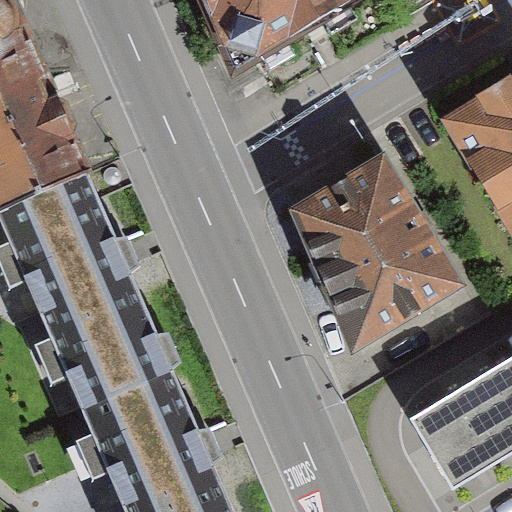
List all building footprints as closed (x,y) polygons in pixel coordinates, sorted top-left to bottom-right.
[(0,0),(0,211),(89,171),(26,0),(0,0)] [(215,0),(248,74),(369,0),(215,0)] [(511,78),(449,114),(511,226),(511,78)] [(398,156),(300,206),(362,350),(483,285),(398,156)] [(231,511),(89,171),(0,211),(0,214),(14,245),(0,248),(0,259),(14,286),(25,282),(34,300),(52,340),(39,346),(55,381),(68,376),(95,435),(77,443),(94,481),(110,474),(126,511),(231,511)] [(511,357),(418,414),(460,488),(511,456),(511,357)]
